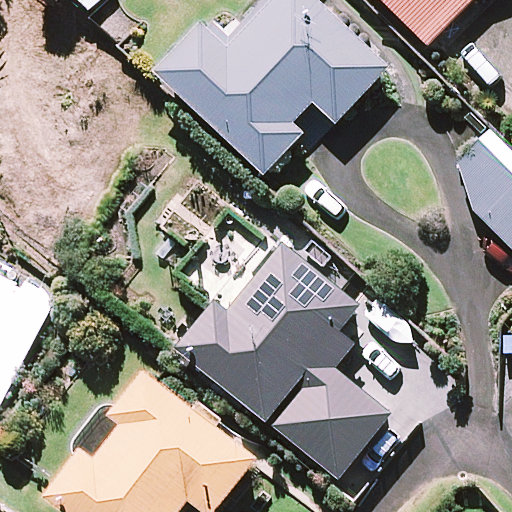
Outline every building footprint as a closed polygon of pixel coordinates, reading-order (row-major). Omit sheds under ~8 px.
[(177,0),(150,31),(263,134),(319,68),(336,84),(402,21),(379,0),(177,0)] [(456,0),(431,0),(445,13),(456,0)] [(511,97),(508,94),(483,114),(488,160),(511,185),(511,97)] [(365,433),(415,367),(361,328),(398,253),(302,188),(287,210),(243,178),(205,241),(239,266),(186,310),(365,433)] [(89,244),(26,223),(0,282),(0,383),(16,394),(89,244)] [(143,511),(190,511),(286,417),(157,317),(63,457),(143,511)] [(0,511),(46,511),(0,471),(0,511)]
